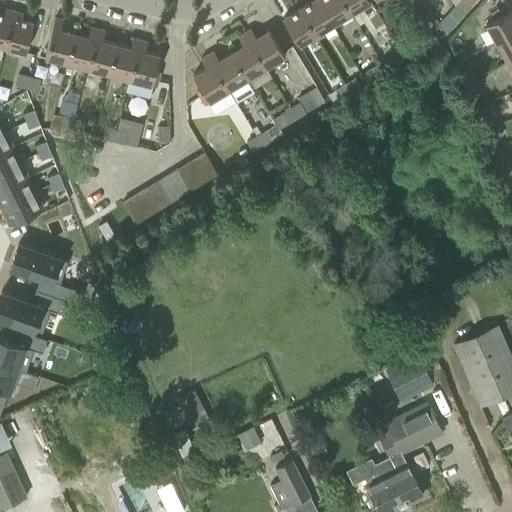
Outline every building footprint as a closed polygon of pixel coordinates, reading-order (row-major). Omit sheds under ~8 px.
[(320,0),(311,0),(300,7),(319,37),(324,34),(322,30),(334,23),(320,0)] [(320,0),(334,23),(352,12),(344,0),(320,0)] [(344,0),(352,12),(370,1),(368,0),(344,0)] [(465,0),(460,0),(455,6),(463,13),(471,5),(465,0)] [(485,23),(494,39),(511,28),(511,7),(509,3),(498,10),(501,14),(485,23)] [(463,13),(455,6),(448,15),(456,22),(463,13)] [(0,44),(4,46),(13,10),(2,7),(1,13),(0,12),(0,44)] [(319,37),(300,7),(282,18),(298,44),(309,38),(312,42),(319,37)] [(13,10),(4,46),(25,51),(28,41),(33,21),(21,18),(23,12),(13,10)] [(44,56),(65,62),(73,32),(60,28),(62,19),(54,17),(49,36),(44,56)] [(65,62),(87,67),(97,28),(90,26),(87,35),(73,32),(65,62)] [(87,67),(108,73),(116,43),(102,39),(104,30),(97,28),(87,67)] [(250,28),(244,31),(265,67),(284,55),(278,46),(268,28),(255,36),(250,28)] [(511,28),(494,39),(506,59),(511,55),(511,28)] [(242,44),(230,51),(246,78),(265,67),(244,31),(237,35),(242,44)] [(434,36),(426,41),(432,51),(440,46),(434,36)] [(108,73),(128,78),(129,79),(140,39),(132,37),(129,46),(116,43),(108,73)] [(129,79),(128,78),(125,90),(146,95),(150,84),(156,86),(160,71),(155,69),(159,54),(144,50),(147,41),(140,39),(129,79)] [(432,51),(426,41),(414,47),(420,58),(432,51)] [(452,52),(457,63),(468,58),(464,47),(452,52)] [(213,50),(206,54),(228,89),(236,102),(254,91),(246,78),(230,51),(218,59),(213,50)] [(228,89),(206,54),(200,58),(205,66),(193,74),(201,88),(196,90),(204,103),(221,93),(228,89)] [(389,56),(375,65),(381,75),(395,66),(389,56)] [(381,75),(375,65),(361,73),(367,83),(381,75)] [(461,72),(468,89),(480,84),(472,67),(461,72)] [(15,84),(26,87),(29,76),(18,73),(15,84)] [(29,76),(26,87),(37,90),(40,79),(29,76)] [(355,77),(344,83),(350,93),(360,87),(355,77)] [(350,93),(344,83),(334,89),(341,99),(350,93)] [(471,95),(482,90),(480,84),(468,89),(471,95)] [(305,105),(320,102),(317,87),(301,90),(305,105)] [(70,88),(67,99),(77,102),(80,91),(70,88)] [(61,99),(58,111),(73,116),(77,103),(61,99)] [(299,101),(290,107),(296,117),(306,111),(299,101)] [(296,117),(290,107),(280,112),(286,123),(296,117)] [(34,108),(22,113),(25,120),(36,116),(34,108)] [(481,118),(486,129),(497,124),(492,113),(481,118)] [(60,126),(71,129),(74,117),(63,115),(60,126)] [(36,116),(25,120),(28,127),(39,123),(36,116)] [(74,117),(71,129),(82,131),(85,120),(74,117)] [(497,124),(486,129),(490,140),(502,134),(497,124)] [(169,125),(157,125),(158,141),(169,141),(169,125)] [(102,137),(113,140),(116,129),(105,126),(102,137)] [(116,129),(113,140),(124,143),(127,131),(116,129)] [(265,129),(255,135),(261,145),(271,139),(265,129)] [(5,130),(0,132),(0,151),(12,145),(5,130)] [(261,145),(255,135),(245,141),(252,151),(261,145)] [(46,140),(34,144),(37,152),(49,147),(46,140)] [(12,145),(0,151),(0,170),(20,160),(12,145)] [(49,147),(37,152),(40,159),(52,155),(49,147)] [(204,151),(187,162),(200,182),(217,172),(204,151)] [(492,158),(497,169),(508,164),(503,153),(492,158)] [(20,160),(0,170),(0,188),(27,175),(20,160)] [(187,162),(177,168),(189,189),(200,182),(187,162)] [(511,172),(508,164),(497,169),(501,179),(511,174),(511,172)] [(177,168),(160,178),(172,199),(189,189),(177,168)] [(58,171),(47,176),(50,183),(61,179),(58,171)] [(27,175),(0,188),(0,205),(1,207),(35,191),(27,175)] [(160,178),(145,187),(158,207),(172,199),(160,178)] [(61,179),(50,183),(53,190),(64,186),(61,179)] [(145,187),(134,194),(146,214),(158,207),(145,187)] [(35,191),(1,207),(9,223),(42,207),(35,191)] [(146,214),(134,194),(122,201),(134,222),(146,214)] [(18,242),(10,265),(40,276),(35,289),(61,298),(66,300),(71,287),(59,282),(67,259),(18,242)] [(71,287),(66,300),(77,304),(82,291),(71,287)] [(2,291),(0,294),(0,316),(41,331),(50,308),(56,311),(61,298),(35,289),(31,301),(2,291)] [(453,343),(472,385),(479,404),(507,392),(511,404),(511,411),(502,415),(511,437),(511,358),(497,324),(453,343)] [(0,336),(0,361),(21,369),(20,370),(25,371),(33,348),(42,351),(46,338),(21,329),(16,342),(0,336)] [(398,364),(412,393),(432,383),(418,354),(398,364)] [(0,412),(8,390),(13,391),(20,370),(21,369),(0,361),(0,412)] [(176,397),(192,429),(211,419),(195,388),(176,397)] [(377,470),(352,482),(363,504),(374,499),(380,511),(386,511),(422,494),(401,450),(440,430),(427,403),(376,428),(389,455),(374,463),(377,470)] [(253,427),(238,434),(244,447),(259,439),(253,427)] [(320,437),(318,432),(313,434),(305,438),(309,448),(317,463),(330,457),(328,454),(326,448),(320,437)] [(0,508),(3,507),(19,499),(28,496),(18,474),(7,450),(0,452),(0,508)] [(298,511),(294,502),(309,495),(291,459),(275,467),(281,479),(270,484),(279,502),(274,505),(277,511),(298,511)]
